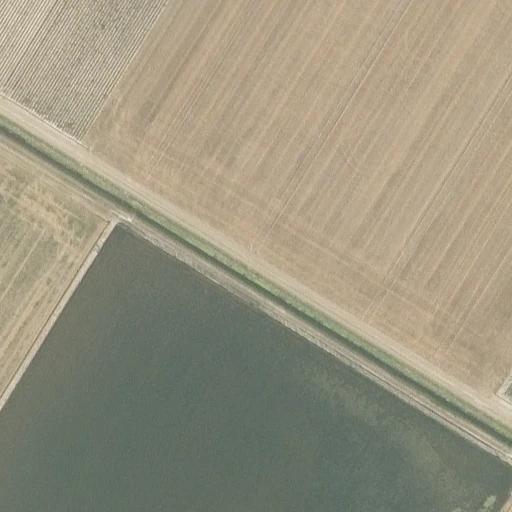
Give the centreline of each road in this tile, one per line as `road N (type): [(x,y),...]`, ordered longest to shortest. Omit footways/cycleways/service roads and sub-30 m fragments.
road 1 (track): [(0,151),(511,467)]
road 2 (track): [(511,422),(0,106)]
